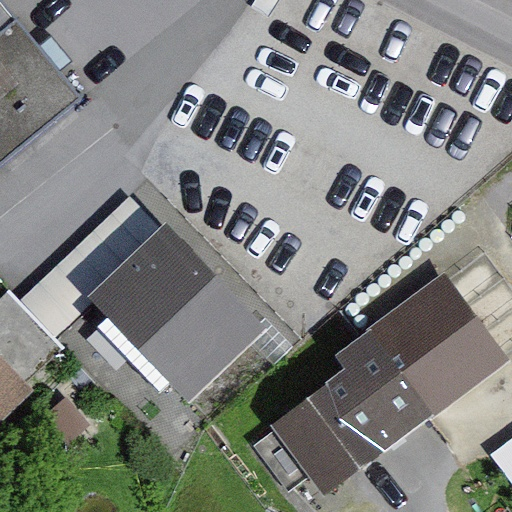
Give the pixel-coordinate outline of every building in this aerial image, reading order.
[(0,0),(0,103),(27,80),(18,69),(52,40),(16,0),(0,0)] [(174,226),(143,194),(32,300),(69,338),(110,298),(105,293),(174,226)] [(110,298),(208,398),(285,324),(183,218),(174,226),(105,293),(110,298)] [(511,366),(511,336),(460,269),(351,351),(362,365),(285,422),(341,496),(511,366)] [(22,289),(0,309),(0,334),(42,378),(76,345),(69,338),(32,300),(22,289)] [(0,434),(50,387),(42,378),(0,334),(0,434)]
